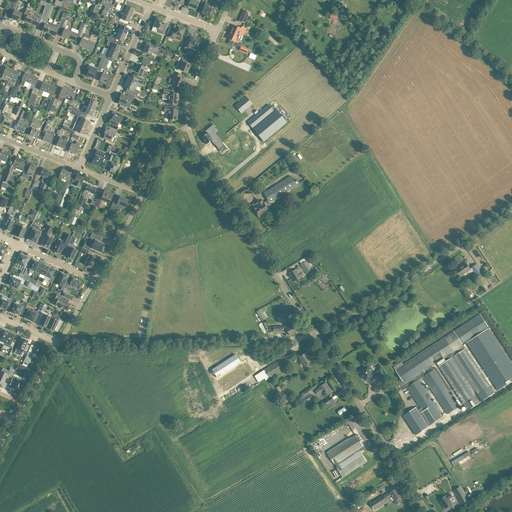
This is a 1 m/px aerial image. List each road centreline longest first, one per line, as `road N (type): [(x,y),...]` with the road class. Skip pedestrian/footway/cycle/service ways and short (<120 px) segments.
road 1 (tertiary): [(316,338),(193,143),(189,100),(216,30)]
road 2 (unclassified): [(316,338),(511,212)]
road 3 (tertiary): [(426,511),(316,338)]
road 4 (residential): [(95,280),(140,196),(79,167)]
road 5 (track): [(413,0),(511,87)]
